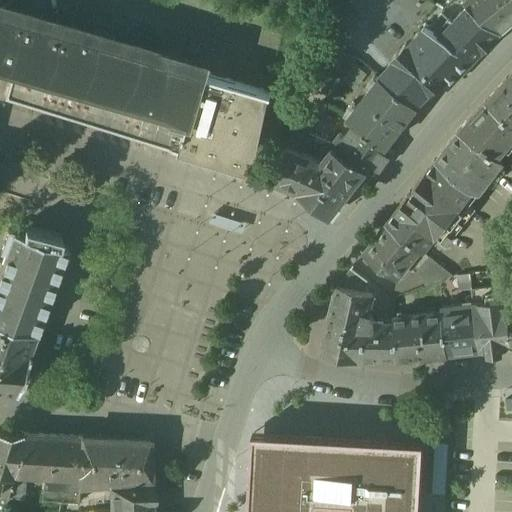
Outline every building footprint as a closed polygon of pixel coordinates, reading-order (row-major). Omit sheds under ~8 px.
[(451,2),(448,0),(427,0),(441,8),(442,8),(445,10),(451,3),(451,2)] [(466,1),(464,0),(453,0),(451,2),(451,3),(465,14),(471,6),(466,1)] [(511,0),(466,0),(466,1),(471,6),(502,32),(511,22),(511,0)] [(465,14),(456,25),(451,25),(436,14),(428,26),(426,24),(425,25),(446,37),(474,60),(502,32),(471,6),(465,14)] [(36,24),(23,21),(0,14),(0,65),(12,69),(4,95),(253,173),(270,94),(272,94),(273,93),(36,24)] [(425,25),(408,44),(407,43),(394,56),(395,57),(388,65),(386,69),(381,75),(418,104),(424,98),(431,91),(432,92),(439,84),(443,80),(450,87),(474,60),(446,37),(425,25)] [(511,72),(485,101),(511,120),(511,72)] [(381,75),(349,117),(356,123),(386,146),(418,104),(381,75)] [(511,141),(511,120),(485,101),(458,131),(500,156),(511,141)] [(386,146),(356,123),(344,139),(339,135),(332,145),(368,168),(377,174),(393,152),(386,146)] [(500,156),(458,131),(436,160),(471,188),(473,189),(483,177),(488,181),(505,160),(500,156)] [(334,146),(322,160),(288,146),(274,179),(299,190),(298,191),(331,216),(368,168),(334,146)] [(432,164),(386,223),(421,250),(424,252),(437,236),(448,245),(477,209),(470,204),(475,197),(480,191),(473,189),(471,188),(436,160),(432,164)] [(386,223),(363,252),(402,283),(412,270),(408,266),(421,250),(386,223)] [(22,233),(8,229),(0,251),(6,253),(2,264),(0,268),(0,322),(37,332),(68,245),(59,243),(61,235),(24,225),(22,233)] [(454,275),(430,257),(420,269),(426,286),(454,275)] [(511,298),(511,283),(472,288),(474,300),(473,301),(474,308),(479,350),(511,347),(511,309),(510,309),(511,298)] [(374,294),(338,285),(322,351),(358,360),(359,358),(366,326),(374,294)] [(465,309),(464,304),(442,307),(443,312),(448,354),(479,350),(474,308),(465,309)] [(443,312),(394,318),(395,327),(398,360),(448,354),(443,312)] [(0,322),(0,388),(13,390),(13,391),(16,391),(18,387),(17,387),(28,356),(29,356),(31,352),(29,352),(37,332),(0,322)] [(395,327),(366,326),(359,358),(398,360),(395,327)] [(23,432),(0,431),(0,510),(3,511),(7,497),(23,432)] [(81,435),(23,432),(7,497),(23,498),(25,475),(43,477),(39,500),(78,503),(80,473),(81,435)] [(149,439),(81,435),(80,473),(80,484),(117,481),(151,478),(149,439)] [(413,511),(416,447),(263,436),(256,511),(413,511)] [(151,511),(151,478),(117,481),(117,498),(111,498),(111,510),(101,510),(101,511),(151,511)]
